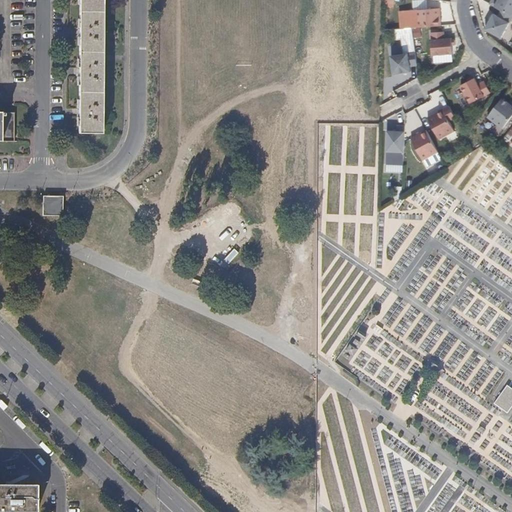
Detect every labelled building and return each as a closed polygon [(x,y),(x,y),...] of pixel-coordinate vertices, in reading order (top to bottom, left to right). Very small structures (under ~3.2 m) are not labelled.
[(79,0),(78,133),(101,133),(102,0),(79,0)] [(511,0),(497,0),(498,0),(497,0),(490,0),(489,4),(501,11),(511,16),(511,0)] [(439,8),(414,10),(416,28),(441,26),(439,8)] [(498,17),(493,14),(484,29),(500,38),(511,16),(501,11),(498,17)] [(416,39),(424,37),(422,28),(414,30),(416,39)] [(443,32),(430,33),(432,56),(452,54),(451,46),(451,40),(451,38),(444,39),(443,32)] [(390,56),(402,53),(400,45),(388,48),(390,56)] [(415,53),(390,56),(393,74),(410,72),(409,67),(417,66),(415,53)] [(468,82),(460,86),(470,104),(490,93),(483,81),(477,84),(474,78),(473,79),(468,82)] [(511,106),(510,105),(502,99),(487,118),(502,129),(511,115),(511,106)] [(449,106),(427,118),(439,140),(454,132),(449,121),(455,118),(449,106)] [(0,141),(14,141),(14,112),(0,111),(0,141)] [(396,132),(387,131),(386,152),(404,153),(405,126),(396,126),(396,132)] [(426,130),(410,139),(422,161),(438,152),(426,130)] [(511,169),(483,146),(476,154),(497,172),(498,170),(507,178),(502,184),(511,192),(511,169)] [(65,216),(66,196),(45,196),(45,216),(65,216)] [(99,204),(80,204),(80,214),(99,214),(99,204)] [(511,405),(511,388),(507,384),(494,403),(507,413),(511,405)] [(36,487),(0,486),(0,510),(36,511),(36,487)]
